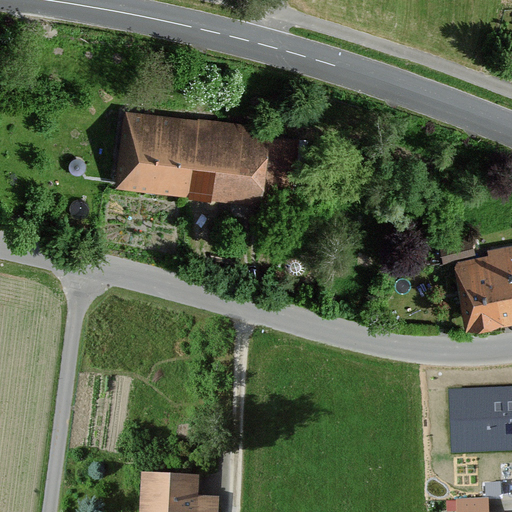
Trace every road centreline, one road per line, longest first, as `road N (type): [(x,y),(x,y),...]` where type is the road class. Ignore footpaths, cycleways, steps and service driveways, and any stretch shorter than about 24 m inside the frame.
road 1 (primary): [(36,0),(167,17),(273,42),(511,127)]
road 2 (residential): [(243,310),(346,337),(469,351),(511,344)]
road 3 (residential): [(0,250),(243,310)]
road 4 (track): [(47,511),(78,267)]
road 5 (residential): [(235,511),(243,310)]
